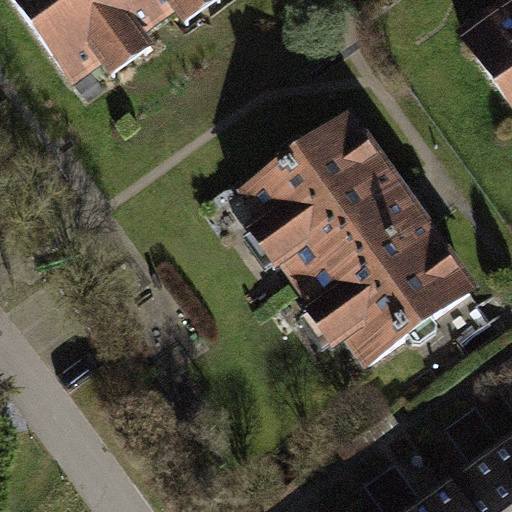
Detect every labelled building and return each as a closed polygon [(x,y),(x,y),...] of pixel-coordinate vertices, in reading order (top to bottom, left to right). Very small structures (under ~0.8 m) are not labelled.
[(11,0),(72,83),(188,0),(11,0)] [(511,10),(466,44),(511,107),(511,10)] [(348,125),(247,196),(291,257),(281,264),(316,314),(326,307),(369,367),(470,295),(348,125)] [(144,398),(177,445),(208,424),(175,376),(144,398)] [(511,387),(503,394),(511,406),(511,387)] [(475,414),(462,423),(492,463),(504,454),(475,414)] [(448,433),(477,473),(492,463),(462,423),(448,433)] [(492,463),(511,491),(511,448),(504,454),(492,463)] [(451,492),(465,511),(511,511),(511,491),(492,463),(477,473),(451,492)] [(395,471),(381,481),(404,511),(422,511),(423,511),(395,471)] [(368,490),(383,511),(404,511),(381,481),(368,490)] [(422,511),(465,511),(451,492),(423,511),(422,511)]
